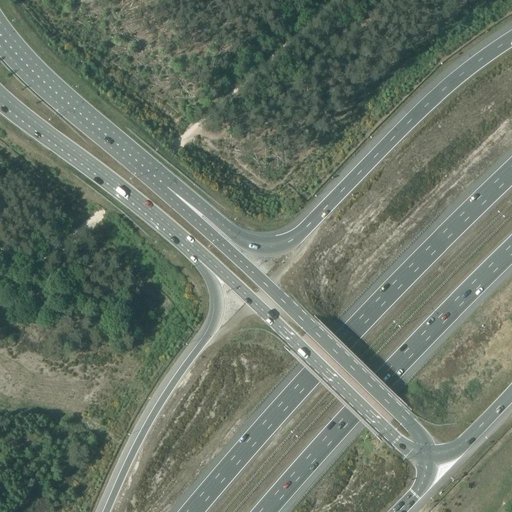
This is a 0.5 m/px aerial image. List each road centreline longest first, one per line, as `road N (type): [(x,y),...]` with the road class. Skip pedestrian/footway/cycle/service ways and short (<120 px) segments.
road 1 (motorway): [(511,39),(435,97),(283,246),(248,246),(139,168)]
road 2 (motorway): [(511,172),(309,377),(192,511)]
road 3 (primary): [(425,455),(399,410),(139,168)]
road 4 (motorway): [(263,511),(511,248)]
road 5 (primary): [(196,249),(396,438),(425,455)]
road 6 (motorway): [(196,249),(216,282),(214,327),(160,404),(105,511)]
road 7 (primary): [(0,97),(196,249)]
road 8 (primary): [(139,168),(0,35)]
